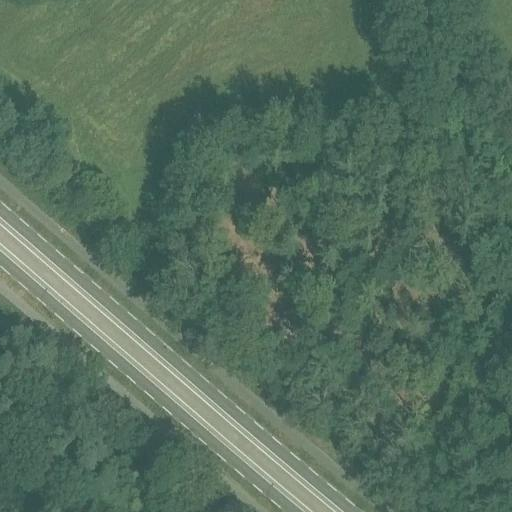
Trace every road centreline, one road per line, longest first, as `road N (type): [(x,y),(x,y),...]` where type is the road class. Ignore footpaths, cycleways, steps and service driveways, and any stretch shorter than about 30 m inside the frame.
road 1 (primary): [(350,511),(0,211)]
road 2 (primary): [(0,258),(293,511)]
road 3 (track): [(511,274),(467,160),(422,0)]
